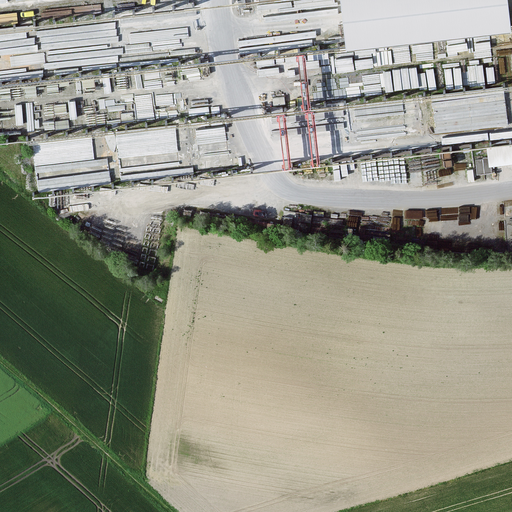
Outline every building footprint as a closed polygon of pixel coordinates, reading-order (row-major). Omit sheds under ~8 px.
[(511,0),(344,0),(350,46),(511,29),(511,0)] [(0,46),(0,79),(121,67),(117,21),(57,27),(58,35),(41,36),(42,42),(0,46)] [(197,44),(125,50),(126,63),(198,57),(197,44)] [(511,87),(485,89),(494,91),(496,121),(501,122),(500,110),(510,110),(511,130),(511,87)] [(511,139),(487,143),(490,164),(511,160),(511,139)] [(110,169),(37,175),(38,187),(194,175),(191,147),(118,152),(120,178),(111,178),(110,169)]
